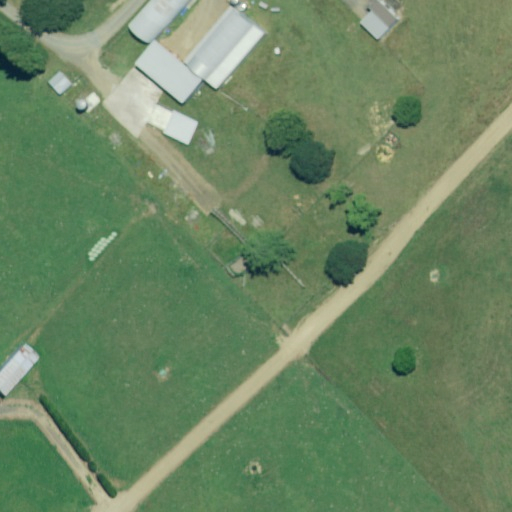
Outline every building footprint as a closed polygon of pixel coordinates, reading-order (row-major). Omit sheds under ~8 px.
[(154,0),(132,26),(153,45),(192,0),(154,0)] [(377,12),(366,23),(384,41),(406,20),(386,0),(379,0),(373,7),(377,12)] [(208,81),(220,91),(270,31),(237,4),(188,64),(161,41),(141,64),(189,104),(208,81)] [(65,71),(54,82),(66,94),(77,83),(65,71)] [(198,120),(174,107),(161,131),(186,144),(198,120)] [(21,346),(0,370),(0,395),(2,398),(36,359),(21,346)]
